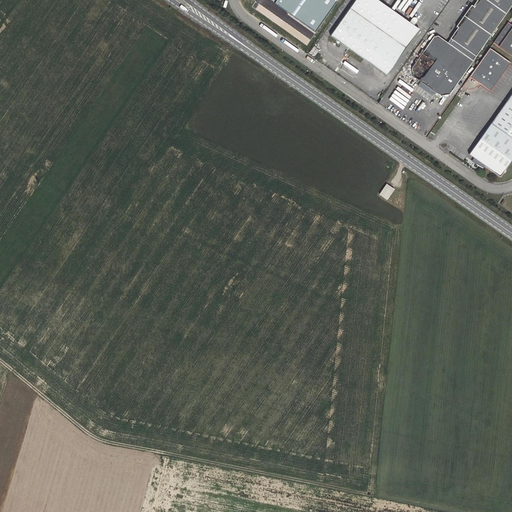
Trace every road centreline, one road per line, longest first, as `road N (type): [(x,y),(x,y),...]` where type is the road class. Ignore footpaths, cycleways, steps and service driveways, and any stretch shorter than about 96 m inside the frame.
road 1 (residential): [(232,0),(480,183),(511,186)]
road 2 (primary): [(247,47),(511,233)]
